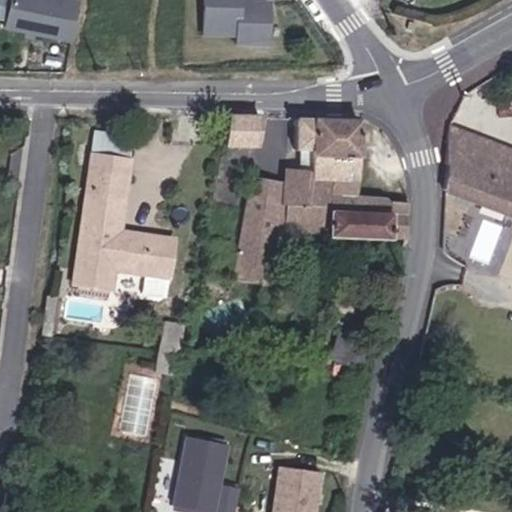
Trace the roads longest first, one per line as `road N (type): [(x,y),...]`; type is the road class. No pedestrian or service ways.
road 1 (unclassified): [(391,87),(417,147),(426,204),(416,294),(375,443),(366,511)]
road 2 (residential): [(391,87),(45,90)]
road 3 (residential): [(45,90),(0,414)]
road 4 (residential): [(511,31),(449,68),(391,87)]
